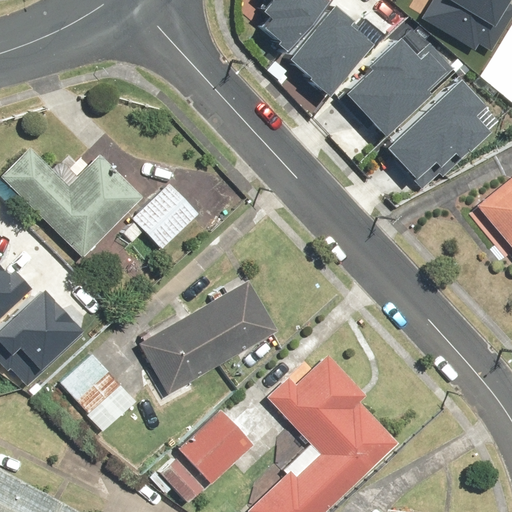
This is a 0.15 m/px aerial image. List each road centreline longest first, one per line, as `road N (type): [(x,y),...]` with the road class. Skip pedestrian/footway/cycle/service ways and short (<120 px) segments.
road 1 (residential): [(511,418),(475,362),(150,0)]
road 2 (residential): [(0,49),(112,0)]
